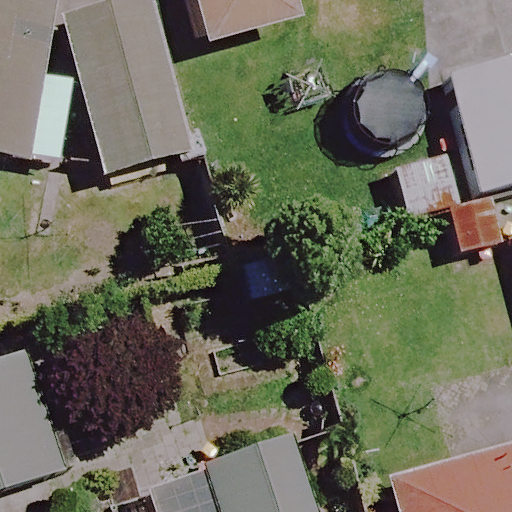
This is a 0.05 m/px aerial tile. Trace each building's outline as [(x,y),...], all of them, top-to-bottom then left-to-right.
[(18,89),(22,0),(0,0),(0,170),(49,173),(53,91),(18,89)] [(165,0),(182,63),(274,39),(264,0),(165,0)] [(184,162),(142,4),(114,11),(57,26),(99,184),(184,162)] [(511,196),(511,71),(429,92),(459,210),(511,196)] [(511,242),(501,245),(511,284),(511,242)] [(0,370),(0,500),(45,485),(6,368),(0,370)] [(511,511),(511,459),(366,496),(370,511),(511,511)] [(279,511),(267,465),(133,503),(135,511),(279,511)]
